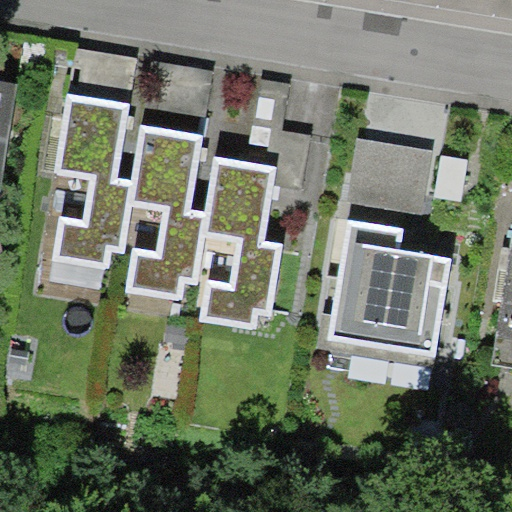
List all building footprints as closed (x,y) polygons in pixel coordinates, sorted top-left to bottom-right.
[(81,52),(62,176),(97,182),(91,224),(72,221),(66,260),(112,267),(114,250),(127,252),(134,203),(174,209),(167,255),(140,250),(133,293),(191,302),(194,283),(205,285),(212,237),(242,242),(236,285),(213,281),(206,324),(263,333),(265,318),(284,321),(297,242),(280,239),(287,189),(291,168),(222,157),(213,212),(203,210),(214,138),(150,129),(141,184),(122,181),(140,61),(81,52)] [(215,74),(155,63),(147,110),(207,120),(215,74)] [(293,88),(266,82),(256,127),(273,130),(266,163),(291,168),(287,189),(307,194),(319,142),(283,134),(293,88)] [(25,88),(0,83),(0,196),(9,198),(25,88)] [(496,111),(361,85),(324,349),(453,368),(496,111)] [(511,268),(497,366),(511,368),(511,268)]
